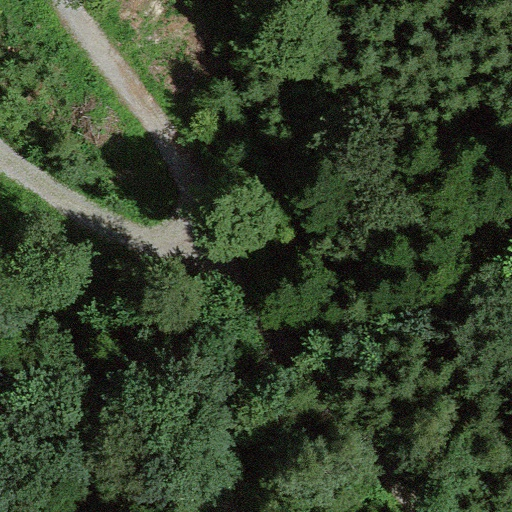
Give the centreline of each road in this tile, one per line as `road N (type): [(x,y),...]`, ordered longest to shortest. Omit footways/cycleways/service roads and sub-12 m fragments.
road 1 (track): [(59,0),(416,511)]
road 2 (track): [(226,245),(92,219),(0,152)]
